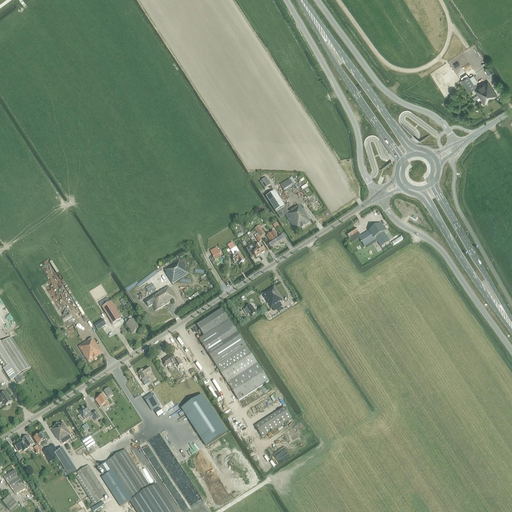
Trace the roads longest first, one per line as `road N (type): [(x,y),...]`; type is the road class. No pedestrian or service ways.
road 1 (unclassified): [(378,196),(0,439)]
road 2 (unclassified): [(378,196),(362,171),(355,124),(286,0)]
road 3 (unclassified): [(378,196),(396,221),(443,252),(511,350)]
road 4 (unclassified): [(457,145),(441,121),(378,84),(317,0)]
road 5 (track): [(115,122),(228,293)]
road 6 (primary): [(401,136),(312,17)]
road 7 (primary): [(312,17),(389,142)]
road 8 (primary): [(431,207),(511,327)]
road 9 (primary): [(511,324),(441,200)]
road 10 (track): [(121,511),(89,460),(76,465),(37,415)]
